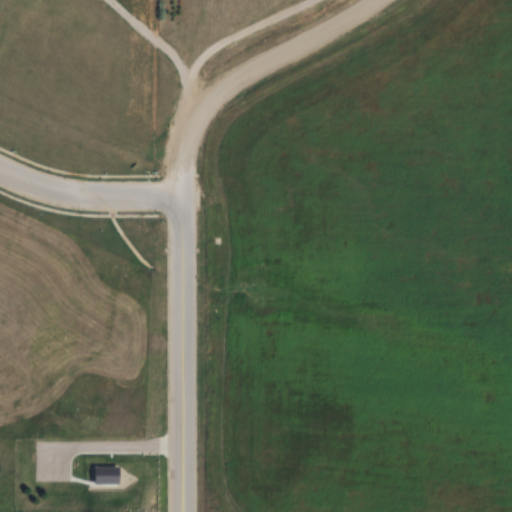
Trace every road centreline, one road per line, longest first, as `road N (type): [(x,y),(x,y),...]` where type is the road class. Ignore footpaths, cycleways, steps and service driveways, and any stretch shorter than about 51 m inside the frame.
road 1 (secondary): [(183,511),(183,201)]
road 2 (residential): [(182,156),(200,111),(223,86),(367,0)]
road 3 (secondary): [(0,177),(89,201),(183,201)]
